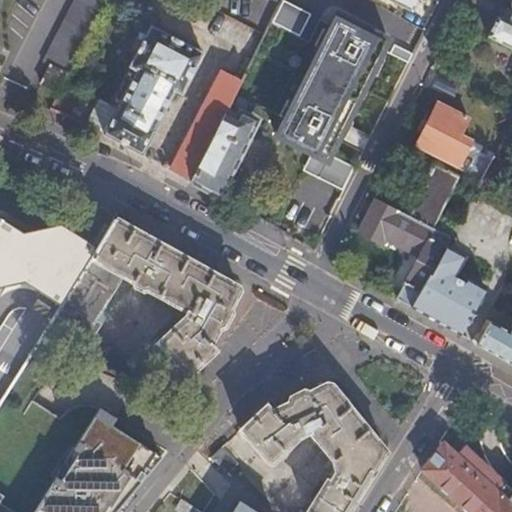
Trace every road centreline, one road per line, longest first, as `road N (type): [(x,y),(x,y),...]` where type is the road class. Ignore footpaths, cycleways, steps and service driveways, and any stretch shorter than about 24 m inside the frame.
road 1 (residential): [(310,285),(0,128)]
road 2 (residential): [(310,285),(455,0)]
road 3 (residential): [(460,369),(310,285)]
road 4 (residential): [(460,369),(368,511)]
